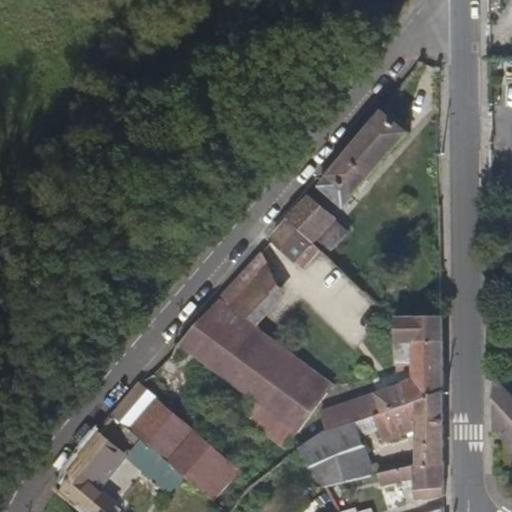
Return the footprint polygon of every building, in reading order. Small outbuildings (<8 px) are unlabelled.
[(409,134),(382,111),(318,185),(344,208),(409,134)] [(349,233),(308,196),(288,220),(323,254),(327,257),(349,233)] [(323,254),(288,220),(272,237),(308,270),(323,254)] [(286,294),(259,251),(218,297),(257,326),(286,294)] [(257,326),(218,297),(178,343),(257,402),(246,418),(285,447),(335,384),(257,326)] [(444,343),(444,318),(397,319),(397,326),(415,342),(444,343)] [(445,397),(444,343),(415,342),(397,326),(398,368),(415,368),(415,380),(322,414),(328,432),(357,423),(375,418),(445,397)] [(511,447),(511,376),(492,377),(492,434),(498,433),(511,447)] [(185,476),(213,502),(238,471),(140,386),(114,414),(144,440),(185,476)] [(445,464),(445,397),(375,418),(383,443),(418,432),(418,465),(445,464)] [(357,423),(328,432),(319,435),(300,449),(325,488),(339,484),(376,476),(357,423)] [(121,452),(99,433),(71,471),(74,473),(62,490),(88,511),(110,511),(117,504),(94,485),(121,452)] [(185,476),(144,440),(129,458),(172,494),(185,476)] [(446,499),(445,464),(418,465),(379,475),(382,488),(406,483),(416,482),(416,491),(417,500),(446,499)] [(406,492),(416,491),(416,482),(406,483),(406,492)] [(338,511),(354,511),(339,484),(325,488),(338,511)] [(308,511),(338,511),(325,488),(306,508),(308,511)]
